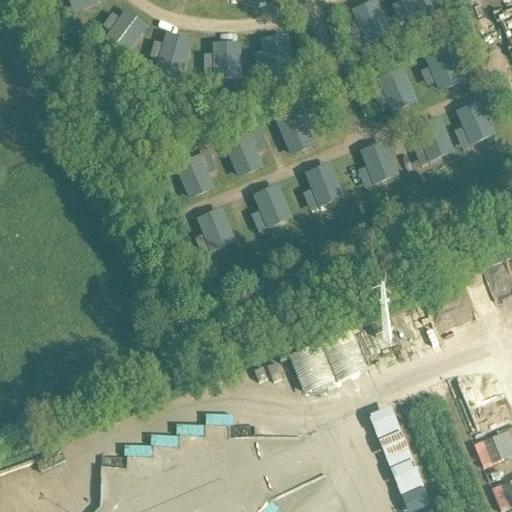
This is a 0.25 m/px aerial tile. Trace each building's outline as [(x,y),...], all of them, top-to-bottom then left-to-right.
[(74,0),(80,12),(105,1),(104,0),(74,0)] [(425,0),(398,0),(409,22),(431,12),(425,0)] [(377,5),(354,14),(364,40),(387,31),(377,5)] [(123,14),(109,37),(134,53),(148,30),(123,14)] [(158,63),(187,72),(195,46),(166,37),(158,63)] [(214,47),(214,74),(243,75),(244,48),(214,47)] [(441,91),(449,87),(439,64),(431,67),(441,91)] [(392,113),(415,102),(404,78),(381,88),(392,113)] [(301,121),(279,132),(291,156),(313,145),(301,121)] [(445,126),(424,130),(428,152),(449,147),(445,126)] [(251,144),(228,152),(237,174),(259,166),(251,144)] [(364,154),(371,180),(392,174),(386,149),(364,154)] [(201,165),(178,174),(188,198),(211,189),(201,165)] [(280,189),(255,200),(266,225),(291,214),(280,189)] [(208,245),(233,236),(226,214),(201,222),(208,245)] [(389,320),(371,328),(376,340),(395,332),(389,320)] [(352,336),(290,362),(305,399),(367,373),(352,336)] [(403,511),(417,511),(428,508),(390,407),(366,416),(403,511)] [(511,431),(473,446),(482,470),(511,458),(511,431)] [(511,482),(491,489),(498,511),(503,511),(511,509),(511,482)]
